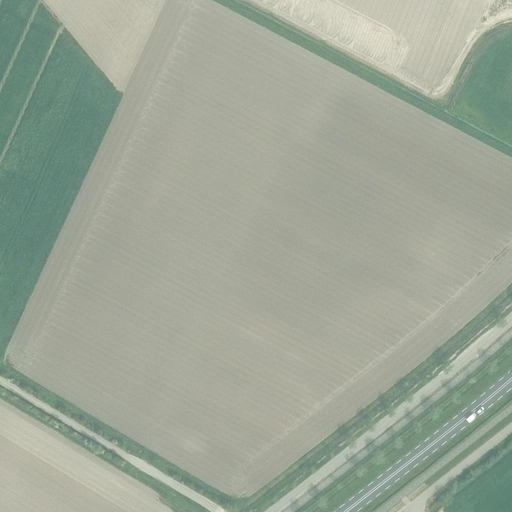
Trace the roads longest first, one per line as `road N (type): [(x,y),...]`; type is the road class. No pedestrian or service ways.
road 1 (unclassified): [(511,317),(270,511)]
road 2 (unclassified): [(218,511),(0,382)]
road 3 (primary): [(511,377),(345,511)]
road 4 (unclassified): [(405,511),(511,427)]
